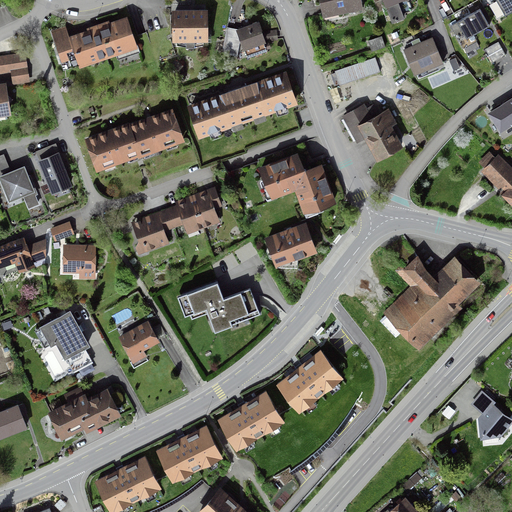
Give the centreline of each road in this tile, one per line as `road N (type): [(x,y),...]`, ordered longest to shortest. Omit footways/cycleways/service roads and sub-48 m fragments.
road 1 (residential): [(28,21),(95,205),(328,125)]
road 2 (tertiary): [(379,224),(251,368),(211,398),(65,472)]
road 3 (primary): [(511,304),(321,511)]
road 4 (residential): [(399,217),(408,176),(463,113),(511,76)]
road 5 (residential): [(278,0),(328,125)]
